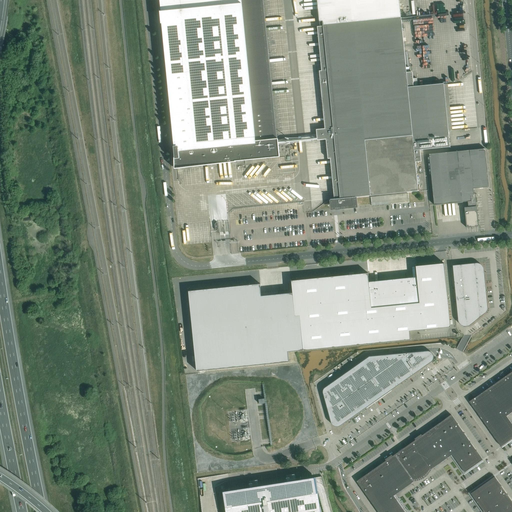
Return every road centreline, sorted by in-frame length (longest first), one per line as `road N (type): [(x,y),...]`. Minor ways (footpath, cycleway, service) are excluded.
road 1 (unclassified): [(511,235),(204,266),(182,260),(173,244),(146,0)]
road 2 (residential): [(467,370),(445,346),(370,351),(319,387),(338,460)]
road 3 (motorway): [(40,511),(0,297)]
road 4 (unclassified): [(467,370),(338,460)]
road 5 (unknown): [(288,10),(415,0)]
